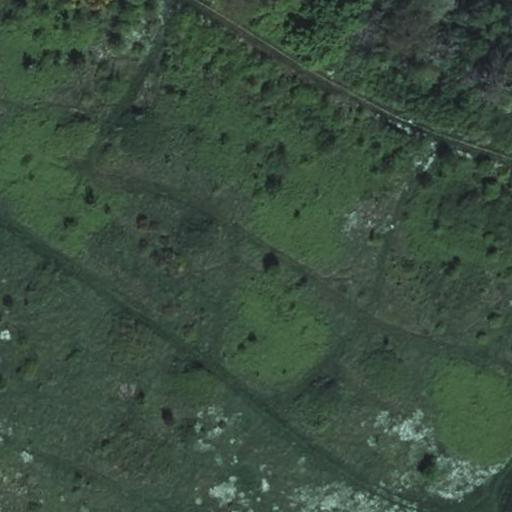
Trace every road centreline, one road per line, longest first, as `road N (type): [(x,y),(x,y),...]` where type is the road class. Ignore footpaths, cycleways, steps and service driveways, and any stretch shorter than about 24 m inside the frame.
road 1 (track): [(0,218),(338,463),(449,511)]
road 2 (track): [(187,0),(406,128),(511,159)]
